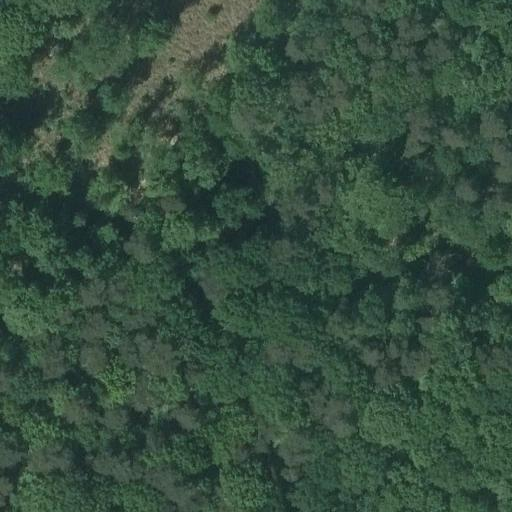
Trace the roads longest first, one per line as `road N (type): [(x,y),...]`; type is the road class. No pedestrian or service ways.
road 1 (track): [(10,305),(103,223),(202,111),(320,0)]
road 2 (track): [(199,511),(511,347)]
road 3 (track): [(10,305),(14,511)]
